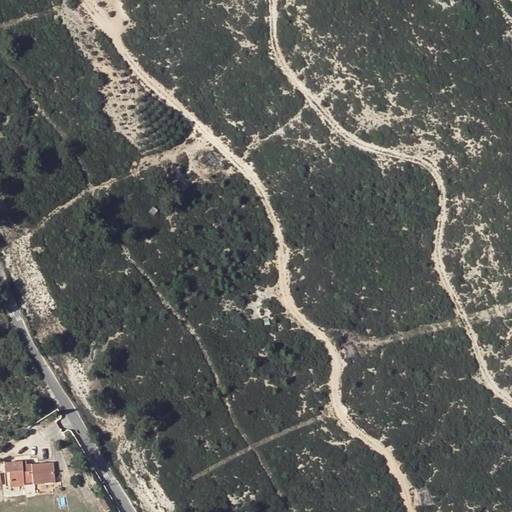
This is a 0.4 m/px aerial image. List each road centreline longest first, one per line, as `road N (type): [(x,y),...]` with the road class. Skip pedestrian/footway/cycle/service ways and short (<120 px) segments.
road 1 (track): [(407,511),(404,483),(386,455),(337,414),(333,360),(280,295),(271,226),(246,173),(173,103),(137,81),(77,0)]
road 2 (track): [(511,397),(490,383),(434,253),(442,198),(429,163),(351,141),(275,51),(273,0)]
road 3 (residential): [(0,278),(44,367),(135,511)]
